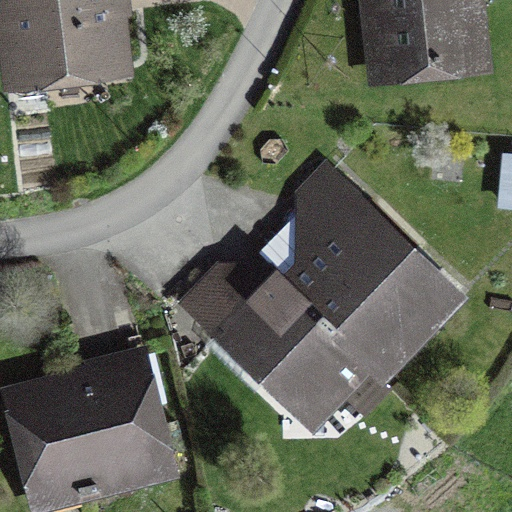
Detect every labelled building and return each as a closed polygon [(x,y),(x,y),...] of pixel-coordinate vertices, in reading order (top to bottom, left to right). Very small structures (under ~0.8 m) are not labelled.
[(6,0),(16,76),(118,63),(110,0),(6,0)] [(472,57),(465,0),(377,0),(385,66),(472,57)] [(511,155),(504,154),(499,204),(511,205),(511,155)] [(336,327),(332,331),(365,363),(412,314),(436,313),(454,294),(363,206),(290,282),(336,327)] [(290,282),(277,270),(219,330),(281,391),(337,390),(360,413),(388,386),(365,363),(332,331),(336,327),(290,282)] [(89,365),(94,383),(20,401),(33,455),(24,458),(36,505),(133,481),(118,416),(155,407),(142,352),(89,365)]
